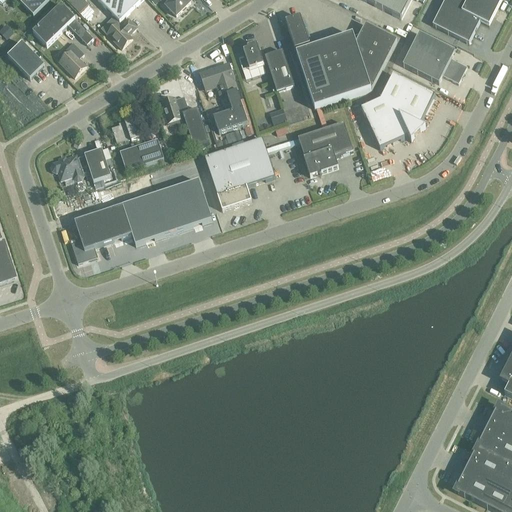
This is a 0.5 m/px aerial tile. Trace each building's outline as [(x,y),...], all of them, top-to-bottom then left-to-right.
[(15,0),(33,18),(49,3),(46,0),(15,0)] [(95,0),(119,25),(140,4),(135,0),(95,0)] [(174,0),(166,8),(176,19),(191,5),(186,0),(174,0)] [(360,0),(401,21),(411,0),(360,0)] [(503,1),(501,0),(446,0),(433,28),(469,46),(480,23),(489,28),(494,18),(492,17),(496,9),(498,10),(503,1)] [(33,35),(47,49),(68,28),(87,47),(93,41),(75,22),(75,21),(61,7),(33,35)] [(286,24),(296,56),(304,53),(303,50),(308,49),(310,48),(301,20),(286,24)] [(133,41),(128,37),(131,34),(132,35),(137,30),(129,21),(121,29),(118,26),(107,37),(122,52),(133,41)] [(304,53),(296,56),(315,111),(372,92),(397,43),(365,27),(361,36),(353,39),(353,37),(309,52),(308,49),(303,50),(304,53)] [(9,30),(2,36),(7,42),(14,35),(9,30)] [(419,36),(403,68),(439,86),(443,79),(458,87),(461,81),(460,80),(462,74),(464,75),(467,69),(451,61),(455,54),(419,36)] [(45,68),(22,45),(8,59),(30,82),(45,68)] [(59,65),(75,80),(86,69),(79,62),(84,57),(73,46),(64,55),(66,58),(59,65)] [(245,59),(239,61),(242,72),(249,70),(249,72),(249,73),(263,68),(264,69),(264,68),(257,47),(258,47),(257,46),(248,50),(248,52),(243,53),(245,59)] [(283,53),(265,59),(276,94),(294,88),(283,53)] [(206,92),(225,86),(228,94),(236,91),(228,67),(201,76),(206,92)] [(380,103),(361,111),(380,152),(409,139),(411,144),(414,138),(420,133),(426,130),(420,127),(435,98),(393,77),(380,103)] [(227,97),(233,114),(214,120),(219,135),(243,127),(248,126),(240,102),(237,94),(227,97)] [(182,121),(184,120),(182,116),(189,114),(184,99),(175,102),(175,100),(161,105),(168,126),(182,121)] [(244,100),(240,102),(248,126),(243,127),(247,138),(256,135),(244,100)] [(189,114),(182,116),(184,120),(194,150),(209,145),(198,111),(189,114)] [(284,116),(271,120),(274,129),(287,125),(284,116)] [(139,141),(140,141),(133,121),(133,122),(125,124),(124,124),(125,126),(120,128),(119,128),(111,131),(117,146),(130,142),(131,144),(132,143),(139,141)] [(338,170),(335,161),(354,155),(344,126),(298,141),(304,160),(304,161),(310,180),(317,177),(320,178),(321,176),(338,170)] [(226,141),(222,142),(224,147),(242,141),(239,132),(225,137),(226,141)] [(275,180),(263,141),(205,161),(222,214),(252,204),(247,190),(275,180)] [(158,143),(120,155),(126,174),(164,162),(158,143)] [(80,170),(82,176),(90,174),(93,185),(111,179),(102,152),(84,158),(88,168),(80,170)] [(81,183),(83,179),(82,176),(80,170),(76,159),(53,166),(51,170),(52,174),(56,176),(58,175),(61,184),(73,180),(74,182),(77,184),(81,183)] [(81,244),(71,247),(78,267),(98,260),(95,251),(133,238),(136,249),(212,223),(199,184),(123,209),(75,225),(81,244)] [(0,244),(0,287),(16,282),(2,241),(1,241),(3,245),(0,245),(0,244)] [(504,397),(511,400),(511,358),(500,383),(509,388),(504,397)] [(460,489),(457,495),(491,511),(511,511),(511,414),(501,409),(498,415),(496,413),(480,445),(482,446),(479,451),(477,450),(477,451),(479,452),(476,457),(474,456),(458,488),(460,489)]
